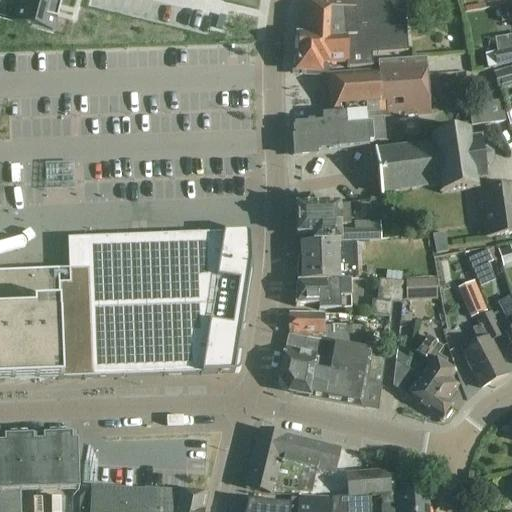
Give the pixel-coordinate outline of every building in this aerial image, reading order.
[(59,12),(62,0),(18,0),(18,2),(59,12)] [(254,49),(252,0),(228,0),(230,50),(254,49)] [(402,58),(403,0),(341,0),(341,3),(313,2),(312,7),(307,7),(306,38),(298,37),(297,72),(314,73),(320,66),(321,63),(340,62),(339,68),(365,69),(366,57),(402,58)] [(18,2),(12,23),(54,34),(59,12),(18,2)] [(511,5),(498,8),(501,23),(511,21),(511,5)] [(496,69),(511,65),(511,49),(493,53),(496,69)] [(429,115),(425,59),(379,63),(382,103),(387,103),(388,118),(429,115)] [(499,92),(511,88),(511,69),(494,75),(499,92)] [(328,78),(331,107),(380,103),(378,73),(332,76),(330,76),(328,77),(328,78)] [(473,127),(506,122),(503,101),(470,107),(473,127)] [(294,157),(316,157),(316,154),(339,153),(339,150),(368,148),(368,144),(385,142),(383,118),(388,118),(387,103),(382,103),(380,103),(331,107),(332,116),(323,116),(323,121),(292,124),(294,157)] [(469,142),(468,132),(434,138),(434,146),(375,153),(380,195),(440,187),(441,195),(474,190),(475,195),(479,194),(485,239),(511,235),(511,187),(486,191),(484,181),(486,180),(484,169),(489,168),(493,162),(492,154),(487,151),(482,152),(480,140),(469,142)] [(313,243),(356,243),(369,242),(369,240),(380,239),(379,228),(349,229),(350,233),(339,233),(339,226),(350,225),(349,207),(339,207),(339,206),(295,208),(297,237),(313,236),(313,243)] [(68,272),(58,272),(62,381),(234,375),(237,374),(238,374),(239,373),(239,372),(240,371),(242,355),(237,354),(241,330),(244,331),(252,276),(252,264),(251,264),(250,237),(250,236),(249,235),(249,234),(248,234),(247,234),(87,240),(87,255),(68,256),(67,256),(68,272)] [(444,234),(432,236),(436,255),(448,253),(444,234)] [(358,282),(356,243),(313,243),(299,245),(301,258),(300,258),(298,283),(358,282)] [(511,257),(509,249),(498,253),(503,268),(511,265),(511,257)] [(487,251),(467,259),(472,272),(484,267),(492,264),(491,263),(487,253),(487,251)] [(493,251),(487,253),(491,263),(497,260),(493,251)] [(0,383),(62,381),(58,272),(0,274),(0,383)] [(387,273),(386,281),(400,282),(401,282),(402,274),(387,273)] [(377,281),(375,303),(370,302),(369,317),(389,319),(390,303),(399,304),(400,282),(386,281),(377,281)] [(349,283),(297,284),(295,306),(318,306),(318,312),(339,311),(339,305),(343,305),(342,298),(349,298),(349,283)] [(421,283),(406,283),(407,303),(421,302),(421,301),(421,283)] [(473,283),(458,289),(471,320),(486,313),(473,283)] [(511,304),(509,299),(497,306),(504,320),(511,315),(511,304)] [(289,337),(290,337),(367,351),(370,335),(365,335),(364,328),(352,328),(332,327),(332,329),(324,329),(324,317),(288,316),(289,337)] [(479,343),(461,352),(480,389),(507,375),(489,342),(500,337),(489,316),(477,322),(480,328),(473,332),(479,343)] [(370,352),(367,351),(290,337),(285,351),(284,350),(279,379),(289,393),(359,407),(378,411),(384,355),(370,352)] [(449,381),(452,378),(451,371),(443,366),(446,362),(437,356),(442,348),(426,337),(415,353),(431,364),(421,378),(406,368),(409,357),(397,352),(393,388),(441,420),(451,406),(447,403),(456,390),(455,384),(449,381)] [(279,463),(309,469),(334,475),(339,452),(260,433),(246,490),(271,496),(273,489),(279,463)] [(0,511),(19,511),(18,489),(77,487),(74,438),(0,441),(0,511)] [(308,474),(309,469),(279,463),(273,489),(291,493),(311,495),(315,475),(308,474)] [(388,495),(387,473),(347,476),(348,497),(381,495),(381,511),(427,511),(427,492),(388,495)] [(399,480),(399,493),(409,493),(409,480),(399,480)] [(143,493),(79,490),(78,511),(203,511),(206,496),(199,495),(144,490),(143,493)] [(369,511),(369,500),(348,500),(348,501),(331,502),(331,501),(300,498),(299,506),(299,509),(299,510),(291,510),(291,507),(291,506),(250,502),(247,511),(369,511)]
